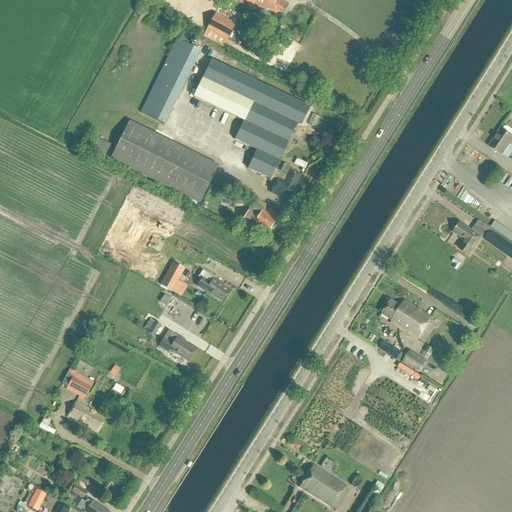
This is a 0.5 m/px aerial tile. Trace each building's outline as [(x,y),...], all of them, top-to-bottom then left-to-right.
[(281,18),(288,5),(279,0),(242,0),(266,13),(267,11),(281,18)] [(214,15),(207,29),(226,39),(233,25),(214,15)] [(196,30),(193,35),(213,44),(216,39),(196,30)] [(268,38),(264,46),(270,50),(274,42),(268,38)] [(164,126),(200,52),(176,40),(140,114),(164,126)] [(256,150),(280,162),(298,125),(300,126),(309,108),(211,61),(193,97),(243,122),(234,140),(256,151),(256,150)] [(91,151),(110,161),(199,205),(219,166),(129,122),(116,147),(97,138),(91,151)] [(511,129),(507,126),(504,127),(502,130),(501,129),(490,146),(502,155),(511,139),(511,129)] [(276,170),(280,162),(256,150),(256,151),(247,169),(276,183),(270,194),(279,198),(289,203),(297,187),(296,187),(302,175),(292,171),(293,169),(285,165),(281,173),(276,170)] [(233,205),(238,197),(231,193),(226,200),(233,205)] [(457,199),(452,206),(475,224),(481,216),(457,199)] [(275,224),(274,223),(275,221),(262,212),(264,209),(254,203),(241,223),(251,229),(255,224),(256,224),(256,226),(258,227),(260,227),(268,232),(271,227),(273,227),(275,224)] [(511,245),(491,232),(493,229),(479,220),(474,227),(472,231),(461,223),(453,233),(465,241),(459,249),(469,256),(482,237),(485,239),(486,238),(511,254),(511,245)] [(184,270),(172,264),(159,287),(171,293),(177,282),(184,270)] [(202,278),(205,273),(201,271),(197,278),(201,280),(202,278)] [(211,283),(202,278),(196,288),(206,294),(206,293),(223,304),(231,291),(224,287),(225,285),(214,279),(211,283)] [(401,306),(391,299),(381,315),(392,322),(390,324),(418,341),(432,318),(405,301),(401,306)] [(154,335),(160,325),(150,318),(144,329),(154,335)] [(196,349),(184,342),(185,340),(178,335),(173,343),(164,337),(158,347),(168,353),(169,351),(188,363),(196,349)] [(383,340),(378,348),(397,360),(402,352),(383,340)] [(421,373),(428,361),(410,350),(403,362),(421,373)] [(405,379),(408,374),(391,363),(388,368),(405,379)] [(92,376),(99,380),(104,371),(97,367),(92,376)] [(85,396),(93,382),(75,372),(67,387),(85,396)] [(68,403),(71,397),(53,389),(50,395),(68,403)] [(97,433),(104,419),(75,403),(67,418),(80,425),(82,422),(89,426),(88,428),(97,433)] [(35,442),(39,435),(33,431),(29,439),(35,442)] [(13,457),(18,447),(12,443),(6,454),(13,457)] [(0,467),(14,475),(17,470),(2,462),(0,464),(0,467)] [(335,510),(349,488),(314,465),(299,488),(335,510)] [(375,502),(384,487),(378,483),(368,498),(375,502)] [(84,499),(87,493),(75,486),(72,492),(84,499)] [(35,491),(27,508),(34,511),(43,494),(35,491)] [(85,503),(77,498),(72,505),(80,510),(81,509),(85,511),(84,511),(107,511),(108,511),(92,501),(91,502),(87,499),(85,503)]
